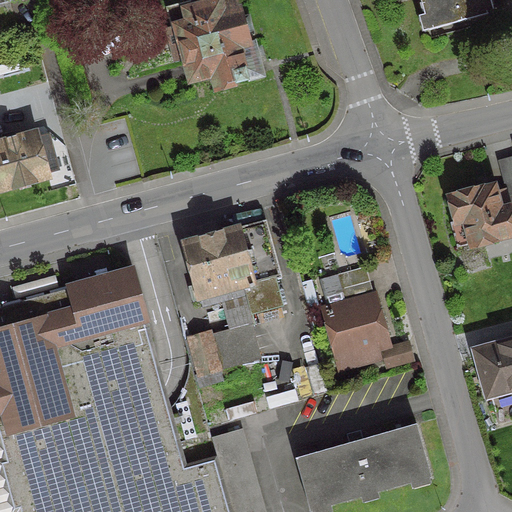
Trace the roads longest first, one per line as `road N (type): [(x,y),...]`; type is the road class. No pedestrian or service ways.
road 1 (residential): [(0,250),(374,148)]
road 2 (residential): [(374,148),(478,511)]
road 3 (residential): [(325,0),(374,148)]
road 4 (residential): [(374,148),(511,113)]
